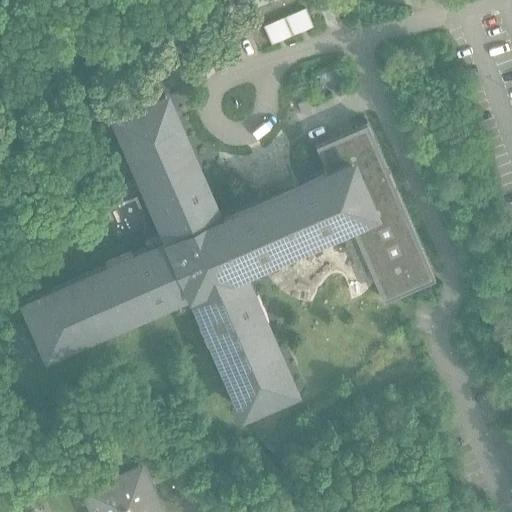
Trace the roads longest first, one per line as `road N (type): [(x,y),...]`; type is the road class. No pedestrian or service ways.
road 1 (residential): [(355,37),(456,272),(438,345)]
road 2 (residential): [(278,60),(226,79),(213,96),(214,122),(238,136),(253,131),(268,103)]
road 3 (residential): [(500,0),(466,15),(355,37)]
